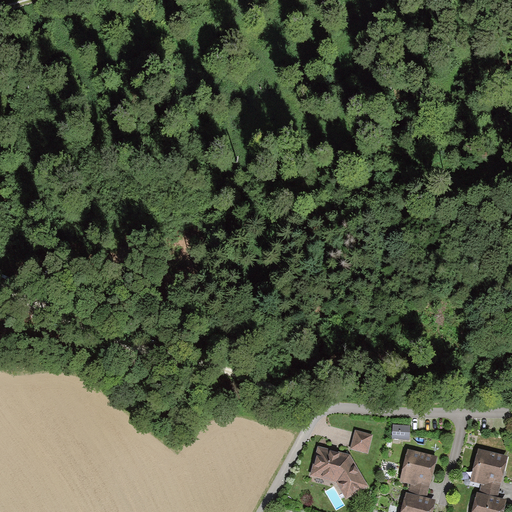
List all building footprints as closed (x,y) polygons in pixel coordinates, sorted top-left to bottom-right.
[(410,426),(394,425),(393,439),(409,440),(410,426)] [(373,435),(355,430),(350,449),(368,454),(373,435)] [(350,454),(318,445),(310,476),(336,483),(346,500),(369,486),(350,454)] [(509,457),(479,449),(469,481),(481,485),(479,492),(478,492),(472,511),(504,511),(508,498),(499,495),(509,457)] [(438,458),(409,450),(400,483),(411,486),(409,493),(405,492),(400,511),(433,511),(437,499),(428,497),(438,458)]
